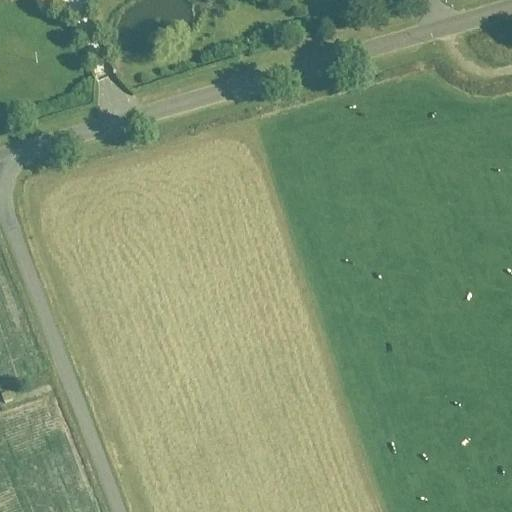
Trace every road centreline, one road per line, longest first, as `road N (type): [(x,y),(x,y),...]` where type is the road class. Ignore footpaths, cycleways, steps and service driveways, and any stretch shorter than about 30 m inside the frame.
road 1 (unclassified): [(0,156),(511,10)]
road 2 (unclassified): [(120,511),(0,194)]
